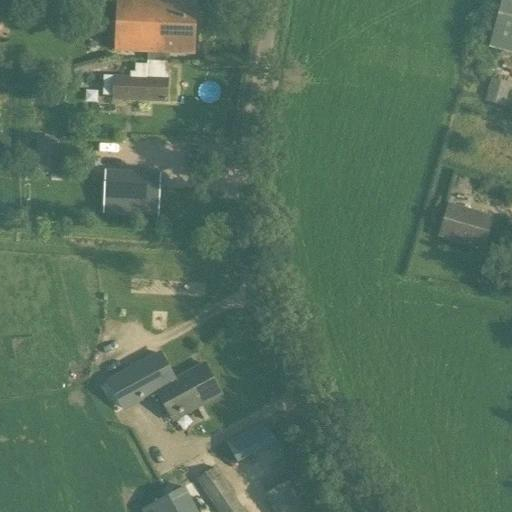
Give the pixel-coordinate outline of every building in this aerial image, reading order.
[(117,0),(115,51),(148,53),(169,54),(194,55),(196,3),(127,0),(117,0)] [(511,0),(503,0),(490,47),(511,53),(511,0)] [(168,103),(169,54),(148,53),(147,65),(135,64),(134,73),(130,73),(130,77),(103,76),(102,97),(113,97),(112,101),(168,103)] [(511,82),(494,78),(488,100),(507,104),(511,83),(511,82)] [(54,163),(54,150),(54,140),(54,138),(36,138),(36,161),(32,161),(32,171),(54,171),(54,163)] [(103,214),(157,217),(159,176),(105,173),(103,214)] [(482,249),(491,219),(450,206),(440,237),(482,249)] [(177,380),(163,353),(124,374),(139,401),(156,391),(177,380)] [(173,422),(221,395),(204,365),(177,380),(156,391),(173,422)] [(274,422),(228,440),(237,462),(283,444),(274,422)] [(217,511),(244,511),(215,468),(196,481),(217,511)] [(274,511),(311,511),(291,480),(264,497),(274,511)] [(195,511),(183,488),(141,511),(195,511)]
